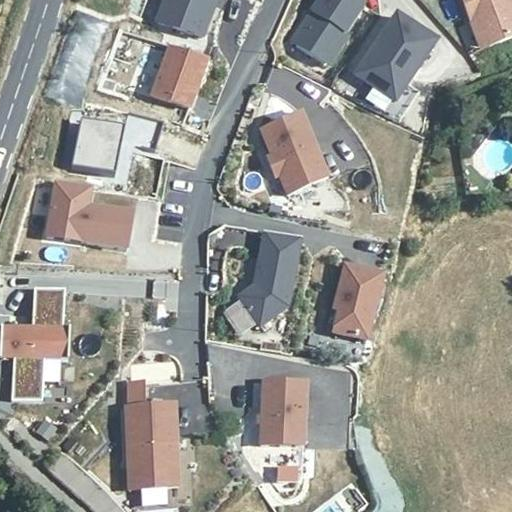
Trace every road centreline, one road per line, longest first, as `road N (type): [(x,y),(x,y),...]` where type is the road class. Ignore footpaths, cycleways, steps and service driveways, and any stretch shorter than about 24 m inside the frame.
road 1 (residential): [(275,0),(233,92),(194,211),(193,372)]
road 2 (unclassified): [(0,147),(47,0)]
